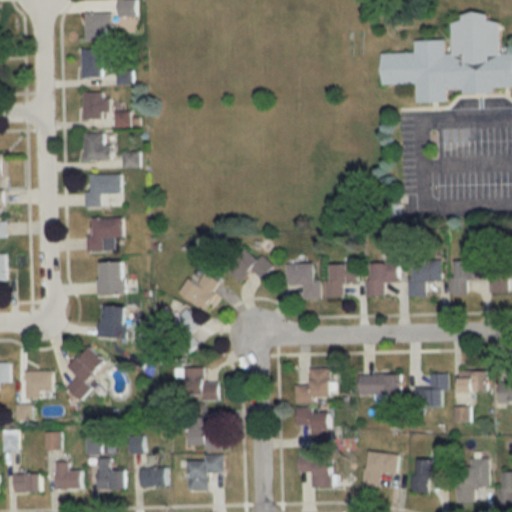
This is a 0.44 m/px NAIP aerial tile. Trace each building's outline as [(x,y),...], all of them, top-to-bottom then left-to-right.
[(116,0),(137,0),(138,17),(113,15),(116,0)] [(82,12),(113,15),(111,28),(107,39),(81,39),(82,12)] [(380,52),(382,84),(415,82),(416,103),(446,101),(446,90),(511,86),(511,53),(500,53),(498,20),(451,22),(453,54),(446,54),(445,38),(413,40),(414,51),(380,52)] [(79,48),(102,49),(103,78),(79,77),(79,48)] [(80,91),(106,92),(109,112),(101,119),(78,120),(80,91)] [(116,109),(130,110),(141,118),(141,126),(114,126),(116,109)] [(83,135),(102,134),(103,146),(112,145),(111,156),(83,158),(83,135)] [(121,151),(140,150),(140,168),(122,168),(121,151)] [(91,172),(122,173),(122,204),(83,207),(85,189),(91,172)] [(93,217),(126,218),(126,237),(118,239),(117,250),(84,252),(85,234),(93,217)] [(240,249),(256,259),(263,254),(273,265),(261,276),(252,273),(242,280),(224,267),(240,249)] [(396,260),(397,281),(383,282),(383,296),(361,293),(364,280),(369,279),(370,260),(396,260)] [(489,260),(511,260),(511,276),(510,277),(506,292),(493,292),(489,260)] [(286,261),(313,261),(311,279),(319,279),(320,295),(303,296),(302,286),(284,282),(286,261)] [(451,261),(484,261),(486,278),(470,278),(468,295),(445,293),(451,261)] [(99,264),(122,262),(126,294),(96,294),(99,264)] [(329,263),(358,262),(360,284),(346,284),(343,294),(323,295),(329,263)] [(179,288),(184,297),(195,306),(210,309),(219,295),(214,291),(221,280),(200,266),(190,274),(179,288)] [(411,266),(439,266),(441,279),(425,281),(426,297),(404,295),(411,266)] [(100,306),(129,306),(128,335),(94,336),(100,306)] [(168,312),(185,308),(198,326),(201,345),(187,355),(162,337),(154,329),(168,312)] [(89,348),(108,363),(78,401),(62,388),(74,379),(68,361),(89,348)] [(0,361),(9,362),(8,381),(0,380),(0,361)] [(292,385),(294,407),(317,406),(316,396),(329,396),(329,365),(306,364),(307,380),(292,385)] [(179,365),(207,365),(206,378),(217,380),(222,406),(169,392),(179,365)] [(26,372),(51,369),(57,394),(25,397),(26,372)] [(485,369),(455,371),(459,390),(490,390),(485,369)] [(402,371),(401,394),(351,396),(355,372),(402,371)] [(432,372),(450,371),(449,392),(443,391),(444,405),(410,409),(411,385),(432,385),(432,372)] [(501,379),(511,380),(511,401),(497,402),(497,391),(501,379)] [(455,407),(472,406),(472,422),(458,422),(455,407)] [(296,425),(314,425),(314,433),(336,433),(336,409),(296,409),(296,425)] [(43,432),(63,433),(61,448),(41,449),(43,432)] [(129,436),(144,435),(145,452),(128,452),(129,436)] [(87,438),(100,439),(100,453),(87,452),(87,438)] [(368,451),(401,452),(398,476),(384,477),(381,487),(365,483),(368,451)] [(182,456),(226,456),(224,474),(206,471),(208,492),(183,489),(186,479),(188,472),(179,455),(182,456)] [(297,455),(335,455),(332,491),(311,491),(311,477),(293,474),(297,455)] [(417,458),(414,471),(410,494),(430,493),(433,478),(437,455),(417,458)] [(493,458),(491,488),(476,486),(474,506),(452,501),(454,457),(493,458)] [(99,458),(114,458),(111,470),(124,471),(124,490),(97,487),(99,458)] [(57,461),(70,461),(69,470),(80,471),(81,487),(55,488),(57,461)] [(140,468),(164,468),(166,486),(139,485),(140,468)] [(501,473),(511,471),(511,501),(493,498),(501,473)] [(13,473),(40,474),(39,491),(14,491),(13,473)]
